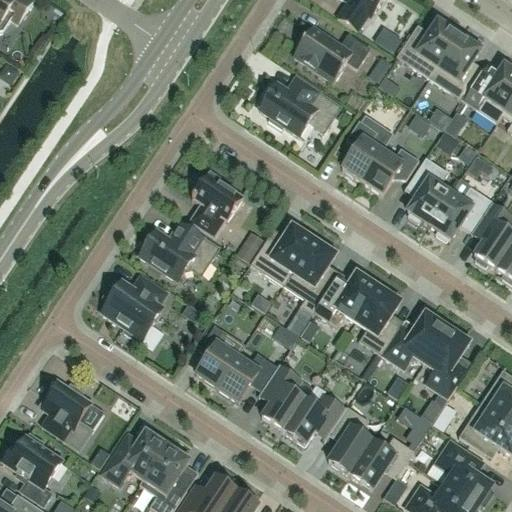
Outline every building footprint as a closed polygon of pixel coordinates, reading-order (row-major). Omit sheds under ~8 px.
[(31,5),(24,0),(0,0),(0,35),(1,36),(9,24),(16,28),(31,5)] [(335,0),(346,6),(335,23),(355,36),(366,20),(369,22),(383,0),(335,0)] [(412,36),(394,62),(427,84),(457,40),(452,37),(456,32),(443,23),(440,28),(435,25),(423,43),(412,36)] [(345,67),(355,74),(368,54),(346,39),(338,51),(310,32),(291,60),(331,87),(345,67)] [(461,43),(457,40),(427,84),(461,106),(478,80),(467,72),(478,54),(474,51),(477,46),(465,38),(461,43)] [(478,80),(461,106),(494,128),(499,120),(511,100),(511,76),(502,70),(497,76),(486,69),(478,80)] [(275,88),(270,96),(268,99),(265,97),(256,110),(259,112),(257,115),(269,122),(266,126),(280,134),(282,131),(297,141),(309,124),(324,134),(339,111),(317,97),(318,97),(294,81),(285,95),(275,88)] [(511,100),(499,120),(510,127),(504,135),(511,140),(511,100)] [(360,186),(382,152),(371,144),(375,138),(357,125),(344,145),(354,152),(340,173),(360,186)] [(423,143),(456,179),(466,170),(483,188),(498,174),(482,156),(471,166),(453,146),(457,141),(443,125),(423,143)] [(382,152),(360,186),(380,199),(394,179),(404,185),(417,165),(398,153),(394,160),(382,152)] [(427,230),(448,198),(437,191),(446,177),(424,162),(404,192),(413,198),(414,202),(405,216),(408,217),(405,221),(416,228),(419,225),(427,230)] [(216,186),(218,182),(208,175),(190,203),(201,211),(199,214),(197,213),(189,226),(212,241),(222,224),(225,226),(241,202),(216,186)] [(459,205),(448,198),(427,230),(435,236),(433,239),(444,246),(446,243),(449,245),(458,231),(462,230),(471,236),(489,208),(490,207),(468,192),(459,205)] [(489,208),(471,236),(469,239),(481,246),(472,260),(475,262),(473,265),(484,272),(486,269),(494,274),(511,246),(511,234),(507,231),(511,223),(489,208)] [(178,228),(167,244),(154,235),(150,242),(147,240),(138,252),(142,254),(137,261),(176,286),(182,276),(190,274),(199,280),(217,253),(178,228)] [(281,291),(311,245),(302,240),(305,236),(293,229),(291,232),(289,231),(276,251),(265,243),(248,269),(281,291)] [(311,245),(281,291),(302,305),(298,311),(310,320),(312,316),(330,289),(319,281),(333,260),(331,259),(334,255),(322,248),(320,251),(311,245)] [(511,246),(494,274),(501,279),(499,283),(510,290),(511,287),(511,246)] [(330,289),(312,316),(335,331),(342,320),(353,327),(376,293),(373,291),(375,287),(360,277),(358,281),(354,278),(349,286),(337,279),(330,289)] [(120,287),(116,293),(100,318),(123,333),(121,336),(133,344),(135,341),(140,344),(160,313),(157,311),(165,298),(138,281),(130,293),(120,287)] [(376,293),(353,327),(364,334),(357,346),(379,360),(396,335),(384,327),(398,307),(394,305),(396,301),(381,292),(379,295),(376,293)] [(396,335),(379,360),(402,375),(407,367),(416,365),(421,369),(445,333),(440,330),(442,326),(431,319),(429,323),(423,319),(414,332),(403,324),(399,330),(396,335)] [(215,392),(235,362),(223,354),(231,342),(213,330),(199,350),(209,356),(194,378),(215,392)] [(445,333),(421,369),(426,372),(428,382),(423,389),(446,404),(466,374),(470,368),(458,361),(467,347),(461,344),(463,340),(452,333),(450,337),(445,333)] [(330,361),(346,363),(348,353),(332,351),(330,361)] [(235,362),(215,392),(237,407),(251,384),(263,392),(276,372),(255,358),(247,370),(235,362)] [(260,396),(255,403),(267,411),(260,422),(281,436),(305,400),(304,399),(302,403),(291,397),(299,385),(277,370),(276,372),(263,392),(260,396)] [(478,408),(511,430),(511,382),(500,375),(478,408)] [(91,435),(77,426),(89,408),(79,401),(81,397),(68,388),(66,392),(55,385),(43,404),(45,405),(40,413),(47,419),(39,431),(77,456),(91,435)] [(305,400),(281,436),(303,450),(310,440),(322,447),(327,440),(329,437),(344,414),(321,399),(316,407),(305,400)] [(511,430),(478,408),(456,442),(482,459),(490,448),(509,461),(511,457),(511,430)] [(345,412),(344,414),(329,437),(338,443),(339,447),(326,466),(348,480),(373,442),(361,434),(366,426),(345,412)] [(428,454),(437,433),(422,427),(413,448),(428,454)] [(126,439),(118,451),(99,480),(117,492),(124,481),(132,480),(141,486),(164,450),(156,445),(158,441),(147,434),(145,437),(143,436),(136,446),(126,439)] [(1,468),(25,484),(18,496),(41,511),(49,498),(42,493),(60,466),(38,451),(41,447),(28,439),(25,443),(21,440),(11,454),(10,453),(1,468)] [(385,450),(373,442),(348,480),(370,495),(382,476),(386,475),(395,481),(412,456),(391,442),(385,450)] [(442,490),(476,511),(478,509),(482,511),(491,497),(487,494),(490,490),(476,481),(475,476),(481,468),(448,446),(433,468),(445,476),(447,483),(442,490)] [(164,450),(141,486),(138,490),(154,501),(147,511),(173,511),(185,495),(173,488),(188,466),(164,450)] [(193,490),(186,500),(178,511),(223,511),(234,496),(213,482),(203,497),(193,490)] [(475,511),(476,511),(442,490),(438,497),(430,498),(419,491),(404,511),(475,511)] [(255,511),(256,511),(234,496),(223,511),(255,511)] [(0,507),(0,511),(35,511),(15,499),(7,511),(0,507)]
